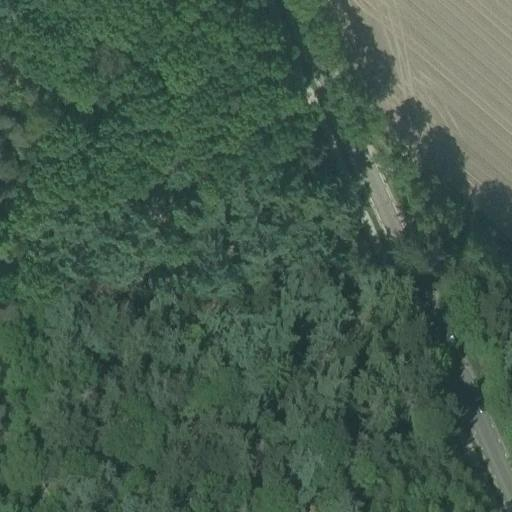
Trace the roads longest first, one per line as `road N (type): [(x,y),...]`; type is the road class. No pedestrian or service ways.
road 1 (tertiary): [(511,495),(292,0)]
road 2 (track): [(38,511),(44,198),(70,0)]
